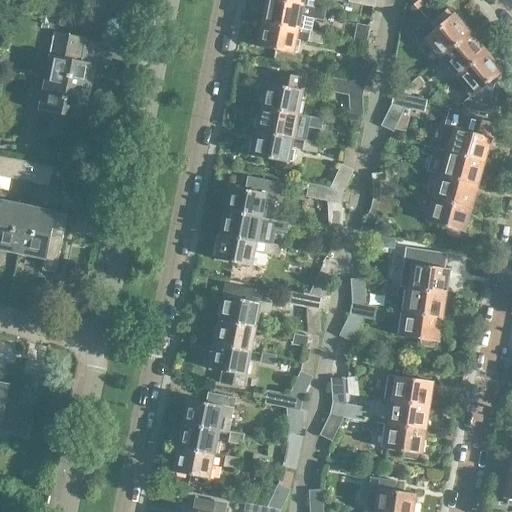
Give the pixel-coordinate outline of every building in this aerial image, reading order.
[(280,0),(267,0),(263,21),(300,29),(303,14),(324,18),(325,9),(315,7),(304,5),(280,0)] [(409,0),(418,9),(428,0),(409,0)] [(471,32),(463,22),(461,24),(453,16),(451,17),(446,11),(431,24),(429,22),(426,18),(410,32),(420,45),(424,42),(430,50),(434,47),(443,58),(469,34),(471,32)] [(300,29),(263,21),(258,46),(294,54),(295,50),(296,50),(300,29)] [(354,40),(366,42),(369,26),(357,24),(354,40)] [(324,34),(310,31),(307,42),(322,45),(324,34)] [(45,83),(89,92),(95,64),(79,60),(84,37),(57,32),(52,55),(50,55),(45,83)] [(469,34),(443,58),(439,61),(445,67),(448,65),(457,75),(485,53),(469,34)] [(491,79),(493,77),(498,73),(500,71),(499,70),(503,67),(493,56),(490,59),(485,53),(457,75),(454,78),(460,85),(464,82),(474,94),(461,104),(466,109),(489,114),(492,102),(489,102),(493,82),(491,79)] [(363,59),(352,82),(364,85),(374,64),(363,59)] [(267,83),(262,108),(298,115),(305,78),(278,72),(276,84),(267,83)] [(364,85),(352,82),(331,78),(328,90),(349,94),(361,97),(364,85)] [(423,84),(418,78),(404,89),(414,91),(423,84)] [(89,92),(45,83),(39,110),(41,110),(36,133),(62,139),(67,115),(84,119),(89,92)] [(394,93),(392,105),(405,108),(423,112),(426,100),(394,93)] [(361,97),(349,94),(351,120),(363,120),(361,97)] [(405,108),(392,105),(381,125),(393,131),(405,108)] [(262,108),(257,132),(293,139),(295,126),(321,131),(324,120),(298,115),(262,108)] [(454,128),(447,152),(483,162),(490,138),(454,128)] [(293,139),(257,132),(252,156),(288,163),(293,139)] [(319,144),(305,141),(302,152),(317,155),(319,144)] [(444,161),(440,175),(477,185),(483,162),(447,152),(426,146),(423,155),(444,161)] [(0,175),(32,182),(34,175),(22,173),(24,161),(0,155),(0,175)] [(34,175),(32,182),(48,186),(52,167),(24,161),(22,173),(34,175)] [(342,166),(331,188),(343,190),(352,171),(342,166)] [(430,183),(433,173),(418,169),(416,179),(430,183)] [(373,175),(374,197),(386,199),(385,174),(373,175)] [(477,185),(440,175),(434,198),(470,208),(477,185)] [(230,186),(225,211),(260,218),(260,219),(271,222),(279,185),(247,178),(245,189),(230,186)] [(331,188),(309,184),(307,196),(328,201),(340,204),(343,190),(331,188)] [(386,199),(374,197),(372,209),(396,214),(398,202),(386,199)] [(470,208),(434,198),(428,222),(447,227),(447,233),(458,236),(461,231),(464,232),(470,208)] [(0,250),(18,254),(27,206),(0,200),(0,250)] [(340,204),(328,201),(329,227),(341,226),(340,204)] [(27,206),(18,254),(43,259),(40,270),(54,273),(66,214),(27,206)] [(384,211),(372,209),(362,229),(373,234),(384,211)] [(225,211),(221,235),(256,241),(260,218),(225,211)] [(287,224),(272,221),(270,231),(285,234),(287,224)] [(256,241),(221,235),(216,259),(251,266),(254,252),(280,256),(282,245),(268,242),(267,243),(256,241)] [(412,263),(408,287),(445,293),(449,269),(412,263)] [(320,272),(309,295),(321,297),(331,277),(320,272)] [(228,280),(220,320),(256,327),(264,287),(228,280)] [(351,280),(353,302),(365,305),(363,280),(351,280)] [(395,295),(396,285),(381,283),(380,293),(395,295)] [(400,310),(405,311),(441,317),(445,293),(408,287),(404,286),(400,310)] [(309,295),(288,290),(286,302),(307,307),(319,309),(321,297),(309,295)] [(353,303),(350,314),(362,317),(382,320),(384,309),(365,305),(353,302),(353,303)] [(319,309),(307,307),(309,333),(320,332),(319,309)] [(441,317),(405,311),(401,335),(421,339),(422,345),(432,347),(435,341),(438,341),(441,317)] [(362,317),(350,314),(350,315),(341,334),(351,340),(362,317)] [(256,327),(220,320),(215,345),(251,352),(256,327)] [(292,344),(306,348),(309,336),(294,333),(292,344)] [(246,376),(251,352),(215,345),(213,353),(209,352),(207,364),(211,364),(210,368),(246,376)] [(260,354),(258,365),(274,368),(277,357),(260,354)] [(301,371),(289,395),(302,397),(312,377),(301,371)] [(432,381),(389,375),(386,400),(392,401),(428,406),(432,381)] [(358,376),(348,377),(347,377),(348,394),(359,396),(358,376)] [(332,379),(333,402),(345,404),(344,378),(332,379)] [(0,382),(0,430),(1,429),(23,434),(29,407),(6,402),(10,384),(0,382)] [(267,403),(287,407),(299,409),(302,397),(289,395),(269,391),(267,403)] [(188,398),(183,425),(218,432),(218,430),(229,432),(234,408),(236,398),(208,392),(205,402),(188,398)] [(392,401),(389,424),(424,430),(428,406),(392,401)] [(333,402),(331,414),(343,416),(354,419),(356,406),(345,404),(333,402)] [(365,407),(356,406),(354,419),(363,420),(365,407)] [(299,409),(287,407),(288,433),(300,433),(299,409)] [(343,416),(331,414),(321,434),(332,440),(343,416)] [(376,433),(378,423),(363,421),(362,430),(376,433)] [(424,430),(389,424),(385,448),(404,451),(405,457),(416,459),(419,453),(421,454),(424,430)] [(183,425),(178,448),(213,455),(218,432),(183,425)] [(243,437),(228,434),(226,445),(241,448),(243,437)] [(213,455),(178,448),(173,471),(209,479),(213,455)] [(239,460),(224,458),(222,468),(237,471),(239,460)] [(411,511),(415,493),(393,490),(394,480),(369,476),(364,510),(364,511),(373,511),(411,511)] [(279,484),(267,508),(279,510),(290,489),(279,484)] [(310,490),(310,511),(322,511),(321,489),(310,490)] [(182,508),(181,511),(224,511),(227,504),(197,498),(194,510),(182,508)] [(245,511),(278,511),(279,510),(267,508),(247,503),(245,511)]
